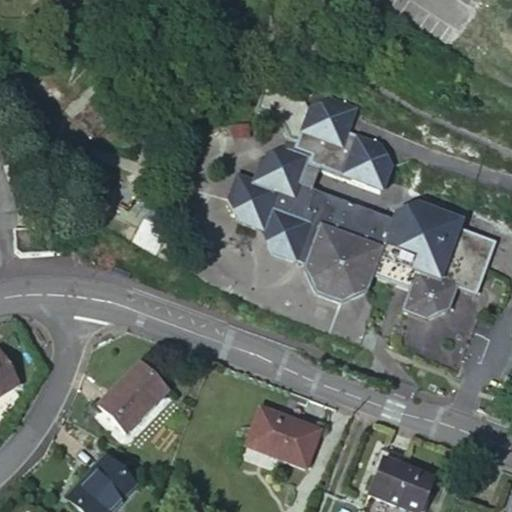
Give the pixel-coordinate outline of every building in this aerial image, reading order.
[(301,267),(300,270),(312,295),(338,305),(364,294),(370,277),(407,291),(398,315),(422,324),(448,313),(456,291),(475,298),(496,243),(460,230),(463,221),(418,205),(395,215),(393,219),(312,189),(319,170),(381,193),(390,168),(379,145),(345,133),(355,108),(330,99),(307,109),(303,100),(262,85),(254,109),(277,117),(287,140),(283,150),(261,160),(253,182),(234,175),(225,200),(235,223),(258,232),(269,255),(301,267)] [(110,274),(127,280),(129,274),(112,268),(110,274)] [(0,397),(17,387),(0,359),(0,397)] [(97,408),(125,435),(166,393),(138,366),(97,408)] [(305,469),(318,433),(258,411),(246,442),(283,455),(281,460),(305,469)] [(78,511),(108,511),(132,488),(103,459),(88,473),(93,477),(69,502),(78,511)] [(368,497),(404,511),(419,511),(431,482),(381,463),(368,497)] [(64,497),(69,502),(93,477),(88,473),(64,497)] [(488,480),(474,474),(468,491),(482,496),(488,480)]
